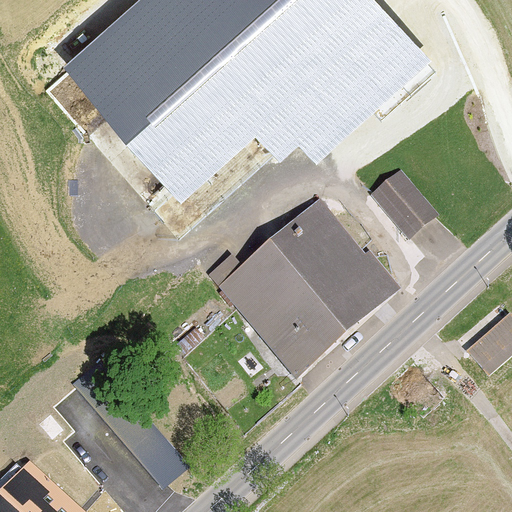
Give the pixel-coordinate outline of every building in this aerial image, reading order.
[(426,64),(370,0),(148,0),(70,69),(183,196),(259,129),(283,155),(301,139),(319,159),(426,64)] [(397,173),(370,195),(408,242),(435,220),(397,173)] [(298,382),(395,295),(316,207),(243,272),(229,256),(204,279),(298,382)] [(511,359),(511,325),(507,319),(466,352),(488,379),(511,359)] [(70,511),(27,470),(0,497),(0,511),(70,511)]
